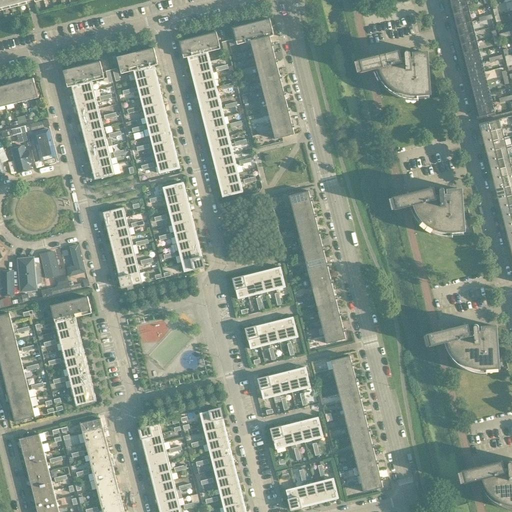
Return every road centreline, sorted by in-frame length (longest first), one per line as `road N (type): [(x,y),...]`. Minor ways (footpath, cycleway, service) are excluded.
road 1 (tertiary): [(410,497),(284,0)]
road 2 (residential): [(264,511),(208,287),(220,262),(158,19)]
road 3 (residential): [(511,319),(432,0)]
road 4 (residential): [(141,511),(119,423),(132,394),(90,232)]
road 5 (residential): [(73,167),(42,48)]
